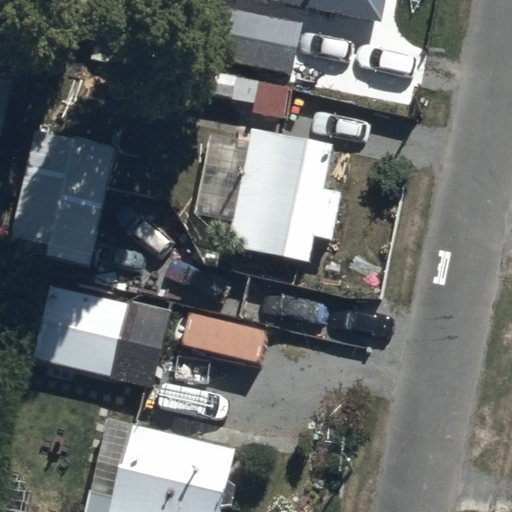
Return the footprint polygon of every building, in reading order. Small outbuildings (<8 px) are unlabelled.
[(259,0),(380,24),(385,0),(259,0)] [(300,22),(211,4),(200,59),(290,76),(300,22)] [(0,82),(0,140),(12,85),(0,82)] [(328,147),(243,131),(223,248),(306,264),(311,239),(329,242),(338,193),(320,190),(328,147)] [(90,226),(26,210),(12,261),(78,276),(90,226)] [(173,313),(49,286),(33,361),(157,388),(173,313)] [(219,511),(235,450),(103,416),(80,511),(219,511)]
